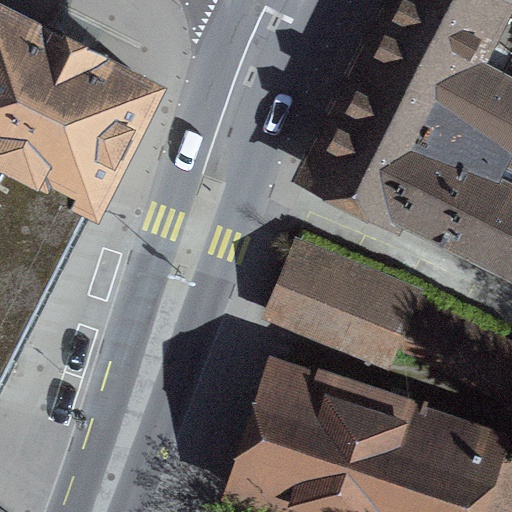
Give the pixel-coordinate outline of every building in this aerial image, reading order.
[(392,208),(470,57),(494,10),(474,0),(399,0),(365,69),(314,168),(392,208)] [(0,372),(90,196),(93,197),(150,85),(95,57),(98,50),(74,38),(49,25),(45,32),(0,9),(0,372)] [(511,78),(470,57),(392,208),(511,268),(511,189),(494,180),(509,148),(511,149),(511,78)] [(398,330),(416,288),(300,240),(284,275),(268,310),(386,359),(398,330)] [(511,338),(416,288),(398,330),(511,388),(511,338)] [(327,397),(280,382),(263,430),(247,479),(346,511),(511,511),(511,458),(484,449),(491,429),(333,377),(327,397)]
